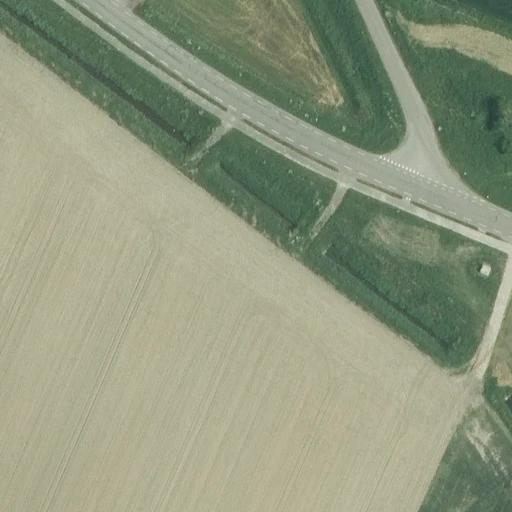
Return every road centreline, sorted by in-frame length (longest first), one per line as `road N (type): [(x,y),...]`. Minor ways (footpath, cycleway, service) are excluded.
road 1 (tertiary): [(411,186),(262,119),(89,0)]
road 2 (unclassified): [(411,186),(422,155),(420,123),(364,0)]
